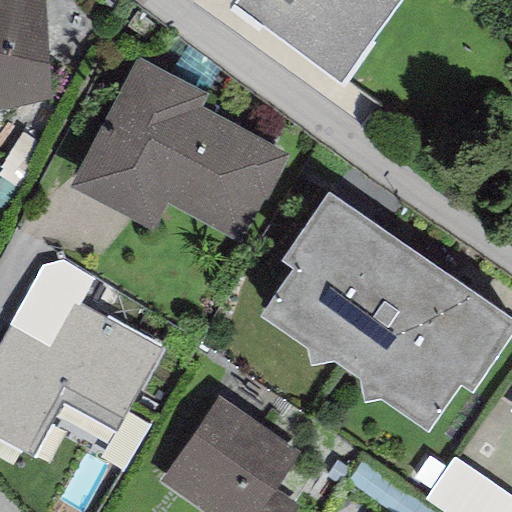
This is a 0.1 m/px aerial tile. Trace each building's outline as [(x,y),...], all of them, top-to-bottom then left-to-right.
[(27,0),(0,0),(0,99),(46,106),(62,5),(27,0)] [(254,0),(339,63),(386,0),(254,0)] [(216,92),(151,58),(87,180),(171,225),(183,203),(251,239),(294,156),(207,110),(216,92)] [(511,359),(511,303),(341,183),(290,255),(312,271),(281,315),(456,438),(511,359)] [(0,426),(44,449),(73,393),(126,420),(168,339),(89,298),(98,280),(54,258),(0,362),(0,426)] [(307,445),(230,394),(171,483),(214,511),(299,511),(308,499),(282,481),(307,445)] [(511,511),(511,493),(466,463),(440,502),(454,511),(511,511)]
